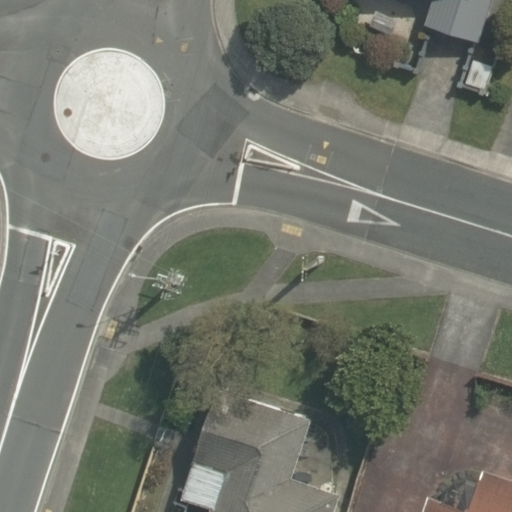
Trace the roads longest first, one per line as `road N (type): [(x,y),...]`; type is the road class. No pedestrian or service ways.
road 1 (residential): [(196,133),(511,235)]
road 2 (tertiary): [(82,192),(0,449)]
road 3 (tertiary): [(196,133),(179,165),(151,187),(117,196),(82,192)]
road 4 (tertiary): [(82,192),(52,175),(30,147),(21,114),(25,79)]
road 5 (tertiary): [(136,23),(167,39),(189,66),(199,99),(196,133)]
road 6 (tertiary): [(25,79),(42,50),(69,29),(102,19),(136,23)]
